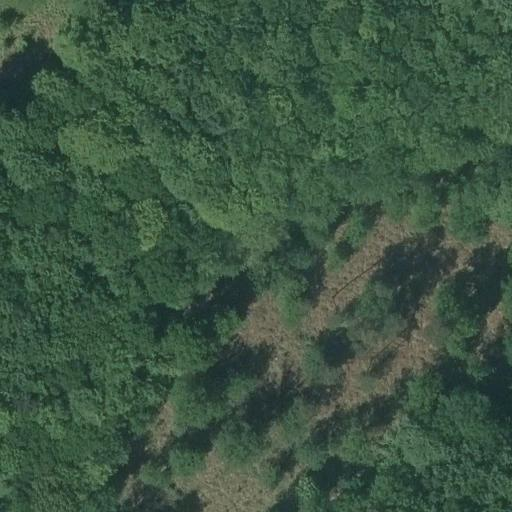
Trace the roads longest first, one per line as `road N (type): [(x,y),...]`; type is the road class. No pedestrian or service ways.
road 1 (track): [(49,511),(85,465),(137,320),(155,292),(281,214),(511,105)]
road 2 (track): [(320,511),(437,398),(511,360)]
